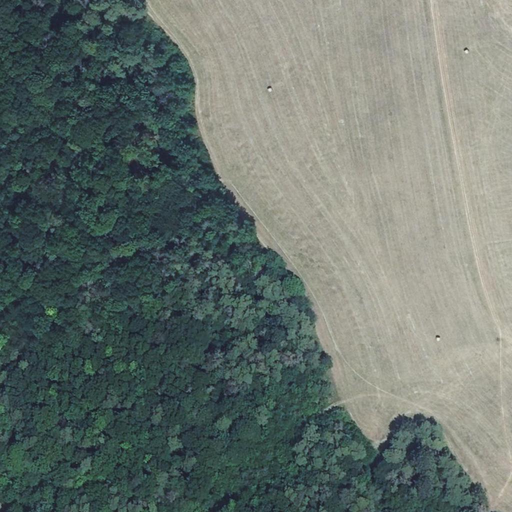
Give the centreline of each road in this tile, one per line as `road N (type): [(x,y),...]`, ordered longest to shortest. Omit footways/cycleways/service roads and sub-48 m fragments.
road 1 (track): [(439,0),(483,245),(501,324),(511,333)]
road 2 (track): [(501,324),(507,470),(492,511)]
